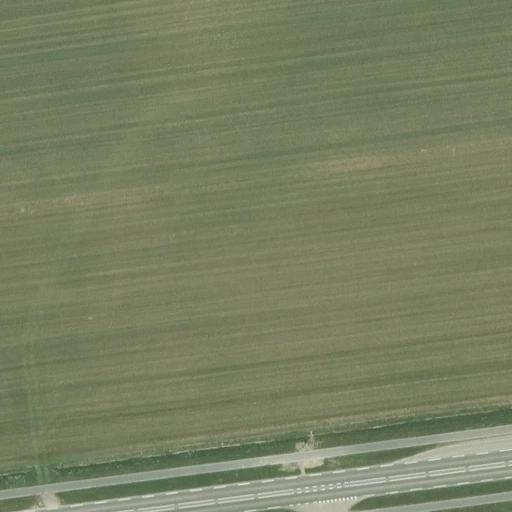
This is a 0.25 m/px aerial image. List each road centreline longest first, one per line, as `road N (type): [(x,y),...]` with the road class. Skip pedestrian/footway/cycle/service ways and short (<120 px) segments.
road 1 (primary): [(511,463),(315,489)]
road 2 (primary): [(315,489),(138,511)]
